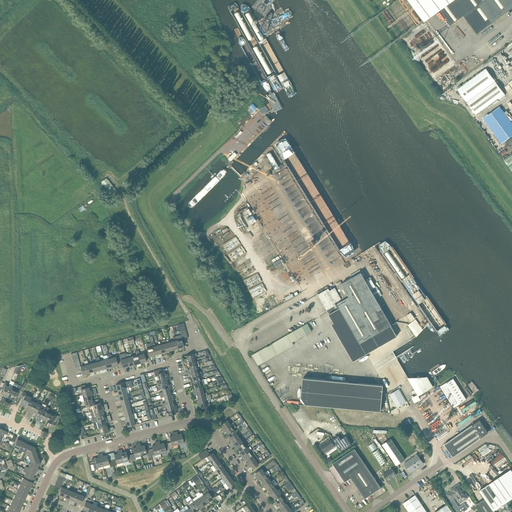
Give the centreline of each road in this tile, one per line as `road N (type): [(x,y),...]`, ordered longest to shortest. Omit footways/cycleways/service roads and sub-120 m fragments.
road 1 (unclassified): [(348,511),(239,346),(245,328),(301,296)]
road 2 (unknown): [(236,145),(181,193),(179,206),(197,230),(236,230),(277,282),(314,289)]
road 3 (track): [(511,198),(454,123),(423,102),(348,0)]
road 4 (track): [(189,318),(123,196),(107,176),(99,180)]
